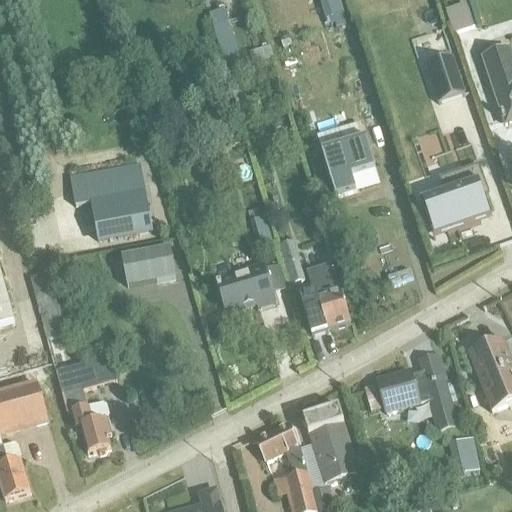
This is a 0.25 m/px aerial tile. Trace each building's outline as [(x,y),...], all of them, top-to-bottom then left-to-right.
[(323,0),(329,21),(348,16),(344,0),(323,0)] [(461,10),(446,15),(454,40),(477,32),(468,5),(460,8),(461,10)] [(226,73),(234,71),(242,68),(229,26),(217,29),(213,31),(218,46),(207,49),(212,65),(223,62),(226,73)] [(363,44),(346,48),(349,60),(365,56),(363,44)] [(272,50),(254,55),(258,68),(275,63),(272,50)] [(511,55),(511,53),(483,62),(506,131),(511,128),(511,55)] [(454,62),(426,71),(439,110),(467,101),(454,62)] [(234,71),(226,73),(243,128),(253,125),(245,98),(242,99),(234,71)] [(361,128),(318,141),(323,156),(321,156),(336,203),(357,197),(353,181),(376,175),(368,142),(366,143),(361,128)] [(143,170),(70,183),(75,211),(92,208),(100,252),(156,242),(143,170)] [(446,198),(422,207),(434,245),(493,225),(485,201),(489,200),(479,171),(440,184),(446,198)] [(263,213),(249,217),(259,250),(273,246),(263,213)] [(294,246),(281,250),(292,291),(306,287),(294,246)] [(172,253),(123,262),(129,293),(178,284),(172,253)] [(274,300),(267,275),(265,269),(244,275),(245,277),(215,286),(226,321),(258,311),(259,315),(277,310),(274,300)] [(267,275),(274,300),(288,295),(281,271),(267,275)] [(315,298),(301,302),(313,343),(352,331),(334,271),(310,279),(315,298)] [(0,272),(0,332),(15,328),(0,272)] [(53,277),(31,284),(48,346),(73,339),(62,293),(58,294),(53,277)] [(511,365),(503,345),(474,357),(497,418),(511,410),(511,365)] [(379,391),(385,414),(386,421),(422,412),(422,410),(429,408),(438,439),(459,434),(440,361),(421,367),(424,378),(412,381),(411,377),(378,386),(379,391)] [(63,403),(85,397),(118,388),(111,362),(56,378),(63,403)] [(39,388),(0,398),(0,490),(1,491),(6,508),(31,500),(21,466),(23,463),(20,450),(16,448),(5,452),(3,446),(50,432),(39,388)] [(385,414),(379,391),(365,394),(372,418),(385,414)] [(85,397),(63,403),(68,420),(71,419),(76,436),(81,434),(89,462),(97,459),(101,462),(107,460),(108,456),(112,455),(108,443),(113,442),(108,426),(112,421),(108,410),(105,408),(90,413),(85,397)] [(313,451),(325,491),(361,479),(345,428),(309,440),(313,451)] [(316,511),(313,495),(302,454),(290,431),(257,447),(268,469),(286,461),(295,481),(274,486),(278,503),(288,501),(290,511),(316,511)] [(453,448),(451,448),(458,485),(479,480),(471,444),(466,445),(464,438),(452,441),(453,448)] [(302,454),(313,495),(325,491),(313,451),(302,454)] [(313,495),(316,511),(335,511),(331,495),(327,496),(325,491),(313,495)] [(204,511),(221,511),(216,496),(201,501),(204,511)]
